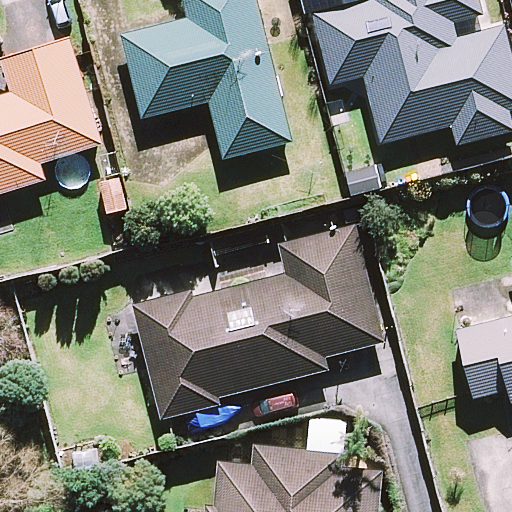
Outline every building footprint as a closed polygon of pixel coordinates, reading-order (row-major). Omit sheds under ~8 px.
[(291,139),(260,0),(188,0),(192,17),(127,31),(145,112),(213,97),(226,153),(291,139)] [(354,0),(317,9),(335,79),(368,70),(385,138),(455,120),(460,142),(511,129),(511,58),(497,0),(354,0)] [(103,139),(72,35),(6,55),(17,89),(0,94),(0,231),(13,227),(1,189),(48,174),(43,158),(103,139)] [(386,338),(359,222),(283,240),(290,267),(138,303),(164,414),(222,400),(220,391),(330,366),(327,352),(386,338)] [(476,393),(511,385),(511,388),(511,314),(461,326),(476,393)] [(339,449),(259,442),(257,461),(220,458),(215,511),(379,511),(383,470),(337,466),(339,449)]
